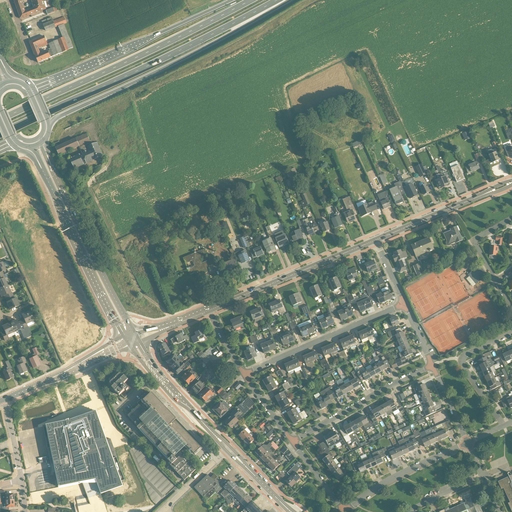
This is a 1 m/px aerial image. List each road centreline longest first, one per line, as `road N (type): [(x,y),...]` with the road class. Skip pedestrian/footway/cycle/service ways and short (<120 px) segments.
road 1 (trunk): [(0,133),(278,0)]
road 2 (trunk): [(252,0),(0,119)]
road 3 (track): [(173,325),(138,289),(90,190),(89,180),(108,161),(90,123),(62,137)]
road 4 (trunk): [(49,125),(287,0)]
road 5 (trunk): [(232,0),(59,78)]
road 6 (secondary): [(133,333),(51,166)]
road 7 (secondary): [(42,170),(124,336)]
road 8 (tertiary): [(209,309),(372,241)]
road 9 (residential): [(243,372),(401,303)]
road 10 (residential): [(291,440),(430,365)]
road 11 (tertiary): [(372,241),(511,182)]
road 12 (residential): [(343,510),(466,442)]
road 13 (residential): [(216,460),(147,385),(120,411)]
road 14 (residential): [(503,425),(460,360),(511,332)]
